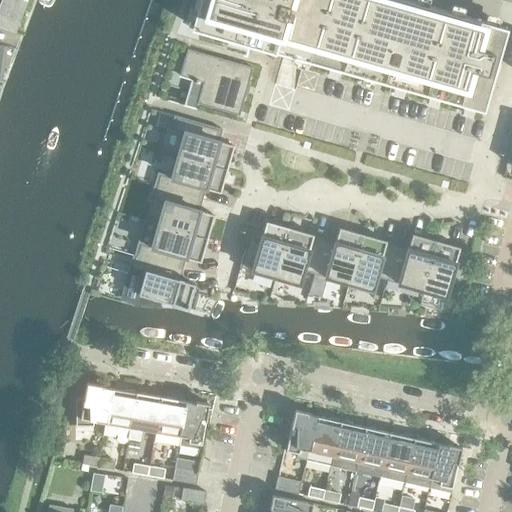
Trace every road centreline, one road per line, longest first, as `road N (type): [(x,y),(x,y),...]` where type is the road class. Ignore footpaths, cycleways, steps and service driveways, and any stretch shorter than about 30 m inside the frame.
road 1 (residential): [(507,416),(339,381),(260,375)]
road 2 (residential): [(482,182),(477,204),(404,208),(252,191)]
road 3 (residential): [(259,92),(488,155)]
road 4 (residential): [(260,375),(93,355)]
road 5 (residential): [(229,511),(260,375)]
